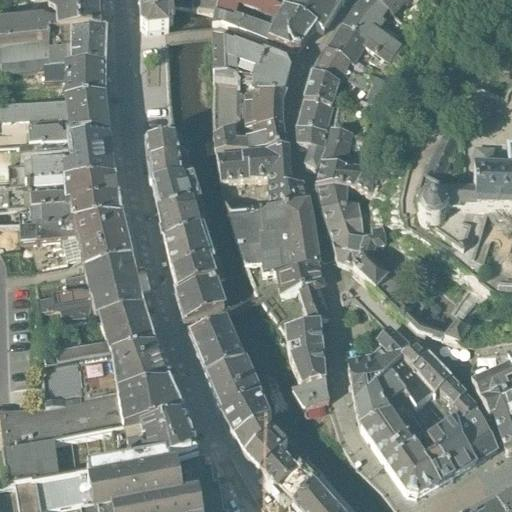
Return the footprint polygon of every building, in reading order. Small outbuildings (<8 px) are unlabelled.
[(98,0),(55,0),(55,8),(48,8),(48,9),(42,10),(43,14),(48,15),(55,21),(56,20),(56,27),(44,23),(0,26),(0,47),(48,43),(48,36),(70,36),(101,35),(101,34),(99,10),(98,0)] [(167,0),(138,0),(139,11),(166,8),(167,0)] [(215,16),(218,0),(167,0),(166,8),(165,9),(166,9),(166,10),(185,13),(214,18),(215,16)] [(218,0),(215,16),(233,22),(237,9),(238,10),(240,0),(218,0)] [(260,15),(265,4),(257,0),(240,0),(238,10),(260,15)] [(289,0),(283,13),(284,14),(316,31),(323,35),(340,8),(328,0),(289,0)] [(370,0),(367,5),(384,20),(385,19),(392,25),(403,12),(406,15),(418,0),(370,0)] [(283,13),(265,4),(260,15),(278,25),(284,14),(283,13)] [(384,20),(367,5),(355,17),(342,35),(363,48),(369,39),(373,42),(373,43),(375,40),(382,32),(377,29),(384,20)] [(166,8),(139,11),(140,32),(147,37),(167,35),(166,10),(166,9),(165,9),(166,8)] [(316,31),(284,14),(278,25),(273,35),(267,46),(290,55),(300,53),(316,31)] [(273,35),(260,30),(259,31),(233,22),(215,16),(214,18),(212,29),(221,28),(267,46),(273,35)] [(101,35),(70,36),(71,71),(104,69),(105,34),(101,34),(101,35)] [(363,48),(342,35),(327,58),(326,58),(348,72),(352,74),(364,57),(363,57),(366,51),(362,49),(363,48)] [(48,43),(0,47),(0,55),(2,77),(44,73),(65,71),(71,71),(70,36),(48,36),(48,43)] [(405,62),(375,40),(373,43),(373,42),(366,51),(363,57),(364,57),(373,64),(388,74),(392,78),(405,62)] [(284,65),(233,46),(233,47),(218,41),(212,42),(213,80),(213,84),(239,87),(241,87),(255,88),(284,89),(289,74),(284,65)] [(348,72),(326,58),(312,81),(311,83),(338,94),(342,86),(349,89),(352,83),(344,80),(348,72)] [(388,74),(373,64),(368,71),(383,81),(388,74)] [(71,71),(65,71),(65,84),(65,104),(104,103),(104,69),(71,71)] [(65,71),(44,73),(44,86),(65,84),(65,71)] [(338,94),(311,83),(304,108),(331,115),(338,94)] [(212,129),(213,135),(236,122),(237,122),(238,120),(239,119),(239,117),(239,87),(213,84),(213,95),(212,112),(212,129)] [(284,89),(255,88),(254,94),(245,97),(244,98),(244,99),(244,121),(244,131),(253,130),(254,139),(248,140),(247,142),(247,143),(234,144),(235,155),(284,151),(281,127),(280,108),(285,96),(283,96),(284,89)] [(366,115),(385,122),(392,110),(373,100),(366,115)] [(104,103),(65,104),(67,120),(69,137),(62,138),(62,134),(57,131),(28,132),(29,147),(39,146),(109,143),(104,103)] [(65,104),(0,107),(0,108),(1,123),(67,120),(65,104)] [(331,115),(304,108),(297,136),(325,141),(331,115)] [(232,131),(213,140),(215,157),(235,155),(234,144),(232,131)] [(325,141),(297,136),(298,153),(309,155),(305,171),(306,174),(315,177),(323,159),(325,141)] [(178,162),(180,175),(190,174),(185,140),(176,141),(176,142),(178,162)] [(349,145),(331,141),(328,159),(320,177),(333,178),(333,176),(337,177),(342,163),(339,157),(347,159),(349,145)] [(176,142),(145,146),(147,166),(178,162),(176,142)] [(109,143),(39,146),(41,167),(41,171),(36,170),(25,170),(26,188),(63,186),(114,184),(109,143)] [(29,147),(0,148),(0,189),(26,188),(25,170),(36,170),(41,171),(41,167),(39,146),(29,147)] [(288,160),(219,167),(221,188),(252,184),(253,187),(267,185),(291,182),(288,160)] [(178,162),(147,166),(150,188),(151,188),(181,184),(180,175),(178,162)] [(446,173),(438,170),(419,211),(414,231),(417,235),(416,239),(416,244),(417,248),(420,251),(424,254),(428,255),(433,255),(436,254),(439,252),(441,250),(443,247),(444,244),(450,242),(472,238),(511,237),(511,175),(503,177),(504,195),(491,195),(470,196),(472,230),(442,233),(440,230),(436,228),(433,227),(455,179),(446,173)] [(333,178),(320,177),(315,196),(345,198),(353,199),(370,208),(375,187),(355,182),(337,177),(333,176),(333,178)] [(181,184),(151,188),(151,189),(158,219),(190,210),(200,208),(191,182),(181,184)] [(291,182),(267,185),(268,217),(307,211),(301,191),(293,191),(291,182)] [(114,184),(63,186),(65,208),(117,205),(114,184)] [(65,208),(63,186),(26,188),(0,189),(0,200),(3,201),(3,204),(7,204),(8,211),(17,211),(49,209),(65,208)] [(237,193),(224,200),(235,220),(248,213),(237,193)] [(315,196),(320,217),(343,216),(345,198),(315,196)] [(65,208),(49,209),(49,216),(41,216),(42,228),(120,224),(117,205),(65,208)] [(190,210),(158,219),(164,248),(198,236),(208,232),(200,208),(190,210)] [(311,233),(307,211),(268,217),(235,221),(246,271),(261,269),(262,283),(276,280),(276,279),(318,276),(311,233)] [(343,216),(320,217),(330,246),(346,248),(343,229),(359,225),(358,215),(343,216)] [(42,228),(19,229),(20,247),(62,244),(67,264),(80,261),(82,268),(84,276),(130,265),(128,257),(120,224),(42,228)] [(359,225),(343,229),(346,248),(330,246),(337,272),(353,278),(362,255),(363,254),(359,225)] [(198,236),(164,248),(171,278),(208,265),(217,261),(208,232),(198,236)] [(385,290),(368,274),(373,262),(382,261),(382,245),(370,247),(371,254),(363,254),(362,255),(353,278),(352,282),(372,302),(379,296),(385,290)] [(208,265),(171,278),(176,296),(214,282),(223,279),(217,261),(208,265)] [(130,265),(84,276),(87,290),(79,292),(79,296),(74,296),(37,301),(39,314),(59,311),(90,307),(91,307),(138,297),(130,265)] [(318,276),(276,279),(276,280),(281,304),(297,299),(300,309),(301,309),(302,313),(320,307),(317,297),(322,295),(318,276)] [(176,296),(174,297),(183,328),(224,312),(214,282),(176,296)] [(379,296),(372,302),(402,335),(403,334),(408,330),(410,328),(379,296)] [(91,307),(90,307),(59,311),(61,322),(86,319),(93,314),(95,323),(99,323),(142,315),(140,304),(138,297),(91,307)] [(320,307),(302,313),(306,332),(307,333),(319,330),(326,328),(321,313),(322,312),(320,307)] [(300,309),(271,318),(284,336),(306,332),(302,313),(301,309),(300,309)] [(142,315),(99,323),(107,348),(110,360),(111,360),(154,353),(142,315)] [(225,325),(188,340),(204,381),(242,365),(225,325)] [(77,326),(41,332),(41,354),(43,354),(43,352),(80,347),(77,326)] [(306,332),(284,336),(290,364),(322,357),(319,330),(307,333),(306,332)] [(429,352),(443,357),(447,353),(430,347),(420,343),(408,330),(403,334),(417,348),(429,352)] [(468,349),(456,338),(447,353),(443,357),(458,362),(460,359),(468,349)] [(385,340),(373,350),(381,360),(395,375),(403,368),(407,364),(405,362),(385,340)] [(56,355),(57,368),(110,360),(107,348),(56,355)] [(154,353),(111,360),(117,400),(168,391),(154,353)] [(322,357),(290,364),(301,392),(325,385),(322,357)] [(405,362),(407,364),(403,368),(421,387),(435,376),(425,365),(424,365),(422,364),(420,365),(419,365),(411,357),(405,362)] [(57,368),(51,369),(52,389),(53,398),(64,397),(79,395),(80,401),(80,405),(117,400),(111,360),(110,360),(57,368)] [(389,381),(395,375),(381,360),(373,367),(364,368),(364,366),(347,369),(351,391),(354,410),(364,403),(374,394),(389,381)] [(242,365),(204,381),(220,419),(258,399),(242,365)] [(421,387),(403,368),(395,375),(389,381),(403,399),(414,417),(433,401),(421,387)] [(511,393),(511,379),(509,373),(485,384),(494,401),(502,397),(503,398),(511,393)] [(435,376),(421,387),(433,401),(434,402),(437,400),(449,389),(435,376)] [(403,399),(389,381),(374,394),(382,411),(403,399)] [(494,401),(485,384),(470,391),(479,407),(494,401)] [(325,385),(301,392),(301,393),(293,396),(304,414),(314,411),(314,412),(328,409),(326,400),(325,385)] [(464,405),(449,389),(437,400),(453,416),(464,405)] [(168,391),(117,400),(122,434),(182,424),(168,391)] [(374,394),(364,403),(354,410),(360,434),(387,422),(387,423),(388,423),(382,411),(374,394)] [(503,398),(502,397),(494,401),(479,407),(488,422),(493,419),(506,459),(511,456),(511,409),(510,411),(503,398)] [(258,399),(220,419),(233,443),(268,423),(258,399)] [(81,406),(44,412),(44,411),(0,413),(0,426),(4,454),(112,436),(122,434),(117,400),(80,405),(81,406)] [(44,412),(81,406),(80,405),(80,401),(44,407),(44,411),(44,412)] [(475,419),(464,405),(453,416),(463,426),(475,419)] [(411,463),(424,478),(427,476),(414,456),(427,447),(426,445),(420,435),(415,438),(400,416),(388,423),(411,463)] [(460,449),(465,455),(487,442),(475,419),(463,426),(457,429),(462,434),(460,449)] [(411,463),(388,423),(387,423),(387,422),(360,434),(360,436),(407,503),(415,505),(438,492),(427,476),(424,478),(411,463)] [(233,443),(235,446),(237,444),(257,471),(255,473),(258,476),(259,476),(279,456),(286,449),(271,434),(269,434),(269,424),(268,423),(233,443)] [(122,434),(112,436),(118,472),(166,464),(196,459),(196,458),(182,424),(122,434)] [(454,426),(426,445),(427,447),(432,453),(436,459),(441,466),(452,483),(453,485),(476,470),(465,455),(460,449),(462,434),(457,429),(454,426)] [(112,436),(51,446),(56,482),(85,478),(118,472),(112,436)] [(497,459),(487,442),(465,455),(476,470),(497,459)] [(35,485),(56,482),(51,446),(4,454),(3,454),(8,487),(13,487),(33,483),(33,485),(35,485)] [(436,459),(428,464),(424,459),(432,453),(427,447),(414,456),(427,476),(438,492),(452,484),(452,483),(441,466),(436,459)] [(284,461),(279,456),(259,476),(276,494),(298,473),(297,472),(286,459),(284,461)] [(196,459),(166,464),(118,472),(85,478),(89,504),(90,511),(216,511),(212,486),(207,487),(204,471),(199,472),(197,464),(198,464),(197,458),(196,458),(196,459)] [(304,465),(297,472),(298,473),(276,494),(291,509),(291,510),(313,488),(321,482),(304,465)] [(56,482),(35,485),(39,511),(45,511),(89,504),(85,478),(56,482)] [(347,511),(321,482),(313,488),(291,510),(291,509),(290,509),(292,511),(347,511)] [(33,483),(13,487),(17,511),(38,511),(33,485),(33,483)] [(511,511),(511,495),(497,505),(497,506),(500,511),(511,511)]
